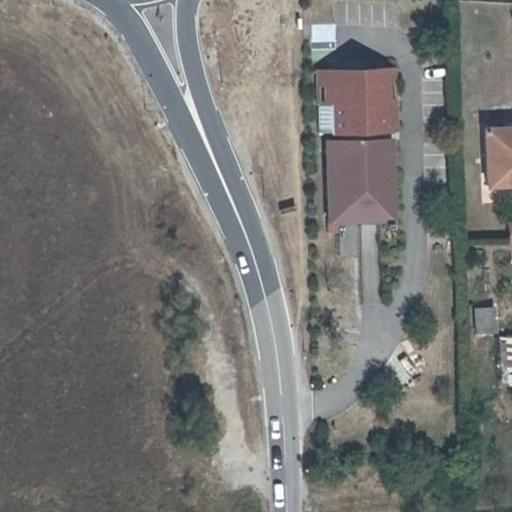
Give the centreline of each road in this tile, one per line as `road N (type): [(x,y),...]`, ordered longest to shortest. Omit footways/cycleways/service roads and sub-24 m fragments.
road 1 (tertiary): [(219,172),(256,261),(278,354),(288,511)]
road 2 (tertiary): [(108,0),(219,172)]
road 3 (tertiary): [(219,172),(187,33),(192,0)]
